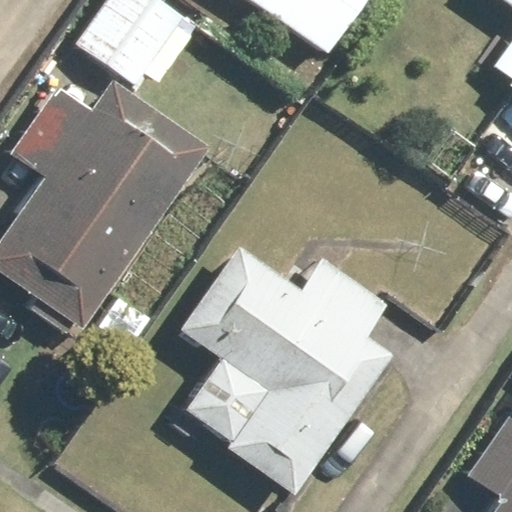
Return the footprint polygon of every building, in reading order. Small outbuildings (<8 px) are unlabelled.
[(131,0),(101,0),(65,52),(121,92),(168,26),(131,0)] [(220,0),(311,62),(353,0),(220,0)] [(511,0),(477,0),(511,21),(511,69),(498,90),(511,99),(511,0)] [(0,158),(34,181),(0,229),(0,288),(67,334),(189,156),(95,92),(79,115),(46,92),(0,158)] [(163,336),(203,364),(164,420),(277,500),(374,363),(351,347),(375,310),(305,264),(283,296),(222,253),(163,336)] [(511,511),(511,423),(504,418),(459,481),(488,502),(480,511),(511,511)]
